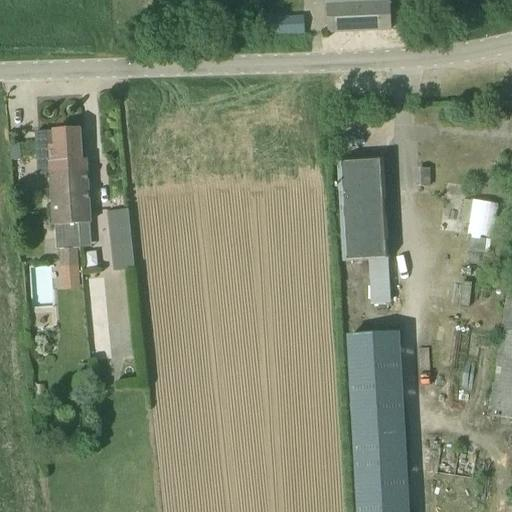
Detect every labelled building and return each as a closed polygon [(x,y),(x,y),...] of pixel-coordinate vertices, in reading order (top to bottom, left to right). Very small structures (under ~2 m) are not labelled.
[(328,6),(330,32),(392,28),(390,2),(328,6)] [(302,36),(301,17),(261,19),(262,37),(302,36)] [(50,174),(85,170),(84,160),(79,160),(77,130),(34,133),(37,175),(50,174)] [(9,145),(11,162),(21,161),(19,144),(9,145)] [(384,159),(340,161),(337,161),(342,263),(368,262),(385,261),(388,261),(384,159)] [(85,170),(50,174),(54,227),(89,224),(85,170)] [(479,202),(471,201),(462,249),(479,253),(487,254),(489,244),(492,245),(499,205),(479,202)] [(28,235),(27,212),(17,213),(19,236),(28,235)] [(129,212),(107,214),(114,274),(136,271),(129,212)] [(89,224),(54,227),(55,249),(91,246),(89,224)] [(80,289),(78,249),(59,251),(62,290),(80,289)] [(388,261),(385,261),(368,262),(370,305),(391,304),(388,261)] [(86,277),(92,359),(131,357),(127,298),(119,298),(119,290),(110,291),(109,276),(86,277)] [(511,281),(509,281),(486,417),(511,421),(511,281)] [(408,511),(399,335),(347,338),(356,511),(408,511)] [(87,364),(77,365),(78,380),(88,379),(87,364)]
